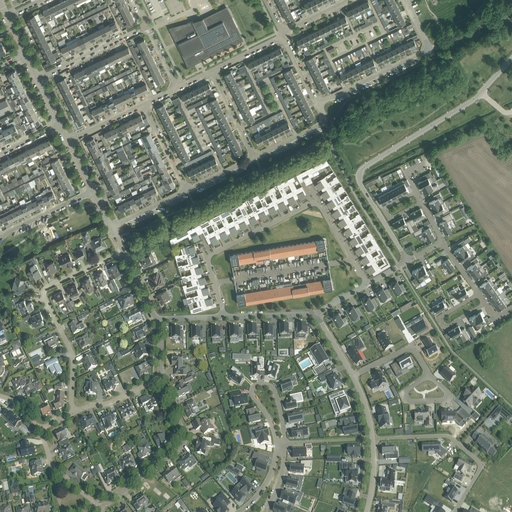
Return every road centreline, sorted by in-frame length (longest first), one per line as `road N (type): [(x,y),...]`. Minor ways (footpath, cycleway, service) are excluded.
road 1 (unclassified): [(480,91),(358,176),(407,261)]
road 2 (residential): [(72,413),(73,361),(43,293),(122,250)]
road 3 (residential): [(352,259),(316,201),(206,255)]
road 4 (residential): [(317,105),(429,50),(405,0)]
road 5 (residential): [(100,507),(183,443),(160,378)]
road 6 (unclassified): [(372,438),(446,435),(477,461),(454,511)]
road 7 (residential): [(352,259),(215,283)]
road 8 (unclassified): [(275,443),(252,396),(263,382),(277,398),(284,443)]
road 9 (residential): [(37,78),(147,25)]
